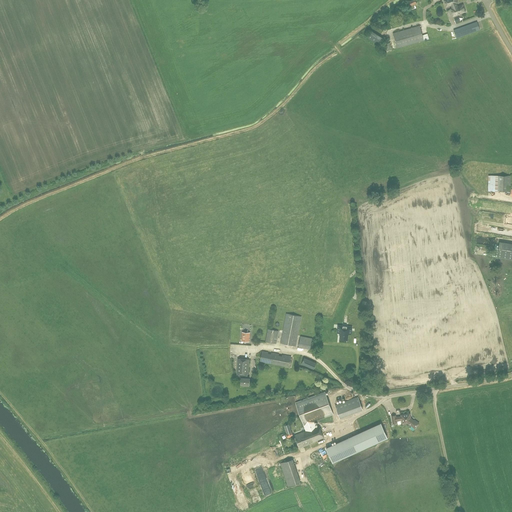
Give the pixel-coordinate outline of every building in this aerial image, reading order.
[(445,0),(446,1),(445,2),(446,6),(451,4),(452,8),(451,9),(452,12),(452,11),(454,15),(463,12),(465,9),(463,6),(461,5),(457,6),(456,2),(457,2),(456,0),(445,0)] [(456,38),(480,30),(477,22),(454,30),(456,38)] [(397,48),(424,40),(420,25),(393,33),(397,48)] [(377,43),(381,38),(371,30),(367,35),(377,43)] [(508,176),(498,176),(498,191),(508,192),(508,191),(508,185),(508,183),(508,176)] [(511,245),(499,243),(497,258),(511,260),(511,245)] [(297,345),(302,316),(287,314),(283,343),(297,345)] [(351,334),(352,326),(338,325),(337,333),(340,333),(340,339),(344,339),(347,340),(348,334),(351,334)] [(266,342),(277,344),(279,329),(268,328),(266,342)] [(244,337),(243,337),(243,341),(250,342),(251,340),(251,333),(244,332),(243,335),(244,335),(244,337)] [(310,349),(312,338),(300,336),(298,347),(310,349)] [(360,359),(360,341),(352,341),(352,366),(355,366),(354,359),(360,359)] [(289,368),(291,357),(262,351),(260,362),(289,368)] [(314,370),(317,363),(304,357),(302,360),(300,364),(314,370)] [(249,385),(250,379),(246,378),(246,374),(248,374),(249,359),(238,358),(237,374),(242,374),(242,378),(241,378),(241,385),(249,385)] [(298,385),(301,395),(307,393),(303,383),(298,385)] [(325,393),(296,404),(306,431),(295,436),(299,448),(324,438),(320,426),(316,428),(314,422),(333,414),(325,393)] [(340,416),(363,409),(359,398),(336,405),(340,416)] [(415,429),(419,423),(414,420),(413,421),(411,419),(410,414),(401,415),(401,416),(396,417),(396,416),(391,416),(393,424),(397,423),(396,421),(402,420),(402,424),(407,423),(415,429)] [(333,463),(388,438),(381,422),(326,448),(333,463)] [(288,438),(293,436),(289,424),(283,426),(288,438)] [(288,487),(301,483),(293,459),(280,463),(288,487)]
